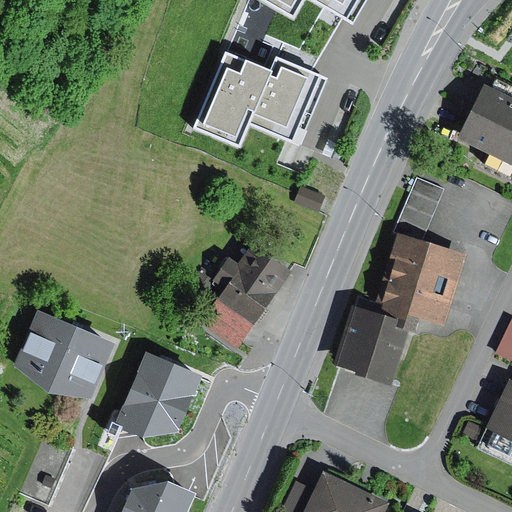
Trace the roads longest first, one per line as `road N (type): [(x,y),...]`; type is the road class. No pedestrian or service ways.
road 1 (primary): [(295,358),(431,40),(457,0)]
road 2 (residential): [(295,358),(270,360),(245,378),(132,511)]
road 3 (residential): [(424,479),(511,296)]
road 4 (residential): [(276,404),(424,479)]
